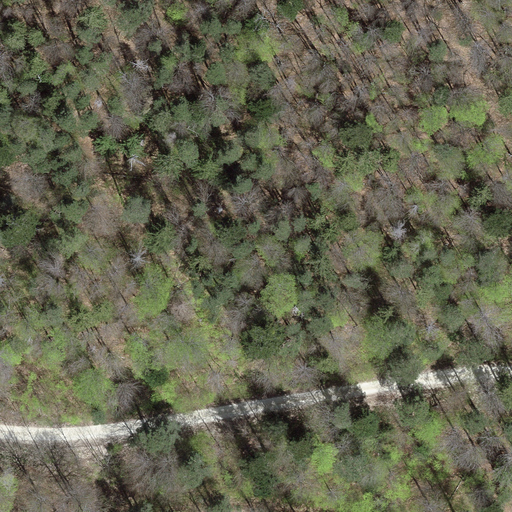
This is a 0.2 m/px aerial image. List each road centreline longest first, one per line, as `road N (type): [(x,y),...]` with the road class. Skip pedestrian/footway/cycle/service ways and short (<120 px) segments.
road 1 (unclassified): [(511,378),(129,436),(0,432)]
road 2 (track): [(0,447),(60,470),(295,511)]
